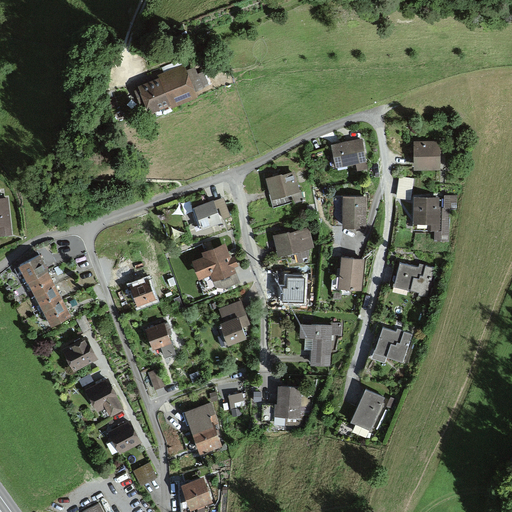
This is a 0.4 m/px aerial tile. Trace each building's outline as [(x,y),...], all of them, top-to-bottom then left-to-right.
[(191,64),(136,88),(145,110),(200,86),(191,64)] [(354,165),(355,172),(364,170),(357,142),(329,149),(334,170),(354,165)] [(412,170),(436,170),(437,146),(413,145),(412,170)] [(263,184),(272,210),(300,201),(292,175),(263,184)] [(412,199),(417,178),(402,175),(398,197),(412,199)] [(0,237),(13,236),(9,198),(0,198),(0,237)] [(341,229),(361,229),(361,198),(341,198),(341,229)] [(435,200),(414,200),(415,225),(426,225),(426,231),(434,231),(434,241),(447,241),(446,209),(454,209),(453,198),(443,198),(443,210),(435,210),(435,200)] [(190,212),(197,232),(219,224),(213,205),(190,212)] [(304,229),(274,238),(280,257),(310,248),(304,229)] [(212,290),(234,283),(223,247),(200,255),(202,262),(191,266),(195,280),(208,276),(212,290)] [(47,327),(71,315),(40,254),(17,266),(47,327)] [(339,290),(358,291),(360,260),(341,259),(339,290)] [(399,263),(393,287),(422,294),(428,270),(399,263)] [(116,280),(127,277),(125,269),(113,273),(116,280)] [(307,276),(286,276),(286,287),(282,287),(281,302),(306,303),(307,276)] [(151,280),(132,287),(137,303),(157,296),(151,280)] [(225,345),(242,338),(235,321),(244,317),(238,303),(217,312),(223,326),(218,328),(225,345)] [(171,309),(163,311),(167,321),(174,318),(171,309)] [(88,317),(80,321),(85,332),(93,328),(88,317)] [(154,350),(173,343),(166,325),(147,332),(154,350)] [(309,341),(310,365),(329,365),(328,335),(339,335),(339,325),(300,326),(300,341),(309,341)] [(381,328),(373,354),(398,362),(406,336),(381,328)] [(95,353),(87,336),(64,348),(72,364),(95,353)] [(156,388),(164,385),(158,370),(150,373),(156,388)] [(122,408),(106,378),(86,389),(97,408),(103,405),(108,415),(122,408)] [(277,389),(276,419),(298,419),(298,389),(277,389)] [(383,398),(364,391),(352,422),(370,430),(383,398)] [(245,392),(230,394),(232,408),(247,406),(245,392)] [(186,412),(201,454),(223,446),(215,423),(218,422),(212,403),(186,412)] [(120,453),(141,442),(129,419),(107,431),(120,453)] [(149,463),(134,471),(140,484),(156,475),(149,463)] [(207,478),(183,485),(191,507),(214,499),(207,478)]
